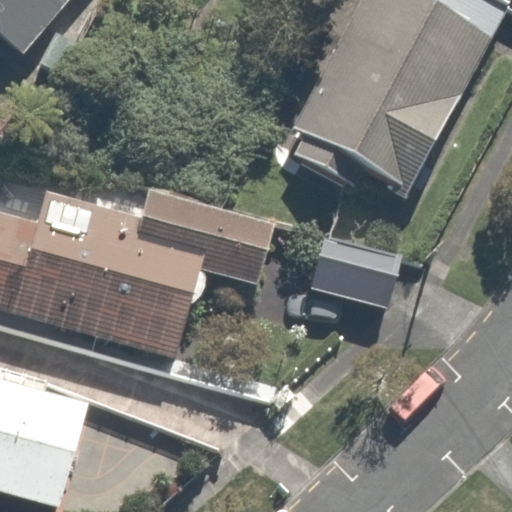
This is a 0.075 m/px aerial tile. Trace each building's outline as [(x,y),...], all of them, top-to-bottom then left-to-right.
[(0,0),(0,37),(29,61),(77,0),(0,0)] [(369,0),(284,159),(370,205),(381,184),(418,204),(511,28),(511,11),(491,0),(407,0),(408,0),(406,0),(369,0)] [(511,0),(491,0),(511,11),(511,0)] [(0,310),(192,360),(217,263),(284,280),(297,230),(159,194),(153,218),(37,189),(29,221),(0,213),(0,310)] [(402,253),(325,236),(311,288),(387,310),(402,253)] [(74,511),(102,412),(0,384),(0,505),(25,511),(74,511)]
